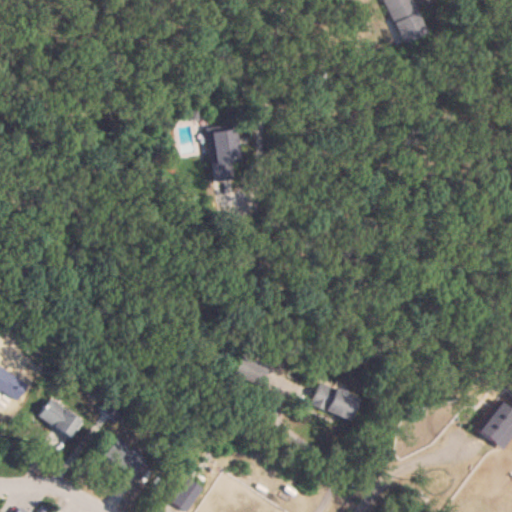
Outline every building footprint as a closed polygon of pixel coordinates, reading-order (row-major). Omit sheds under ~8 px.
[(422,32),(406,0),(379,0),(400,43),(422,32)] [(231,128),(203,131),(209,181),(229,178),(227,163),(235,162),(231,128)] [(265,366),(238,354),(229,374),(256,386),(265,366)] [(344,421),(354,399),(313,381),(303,404),(344,421)] [(77,421),(47,400),(35,418),(65,439),(77,421)] [(147,465),(111,438),(99,454),(136,481),(147,465)]
